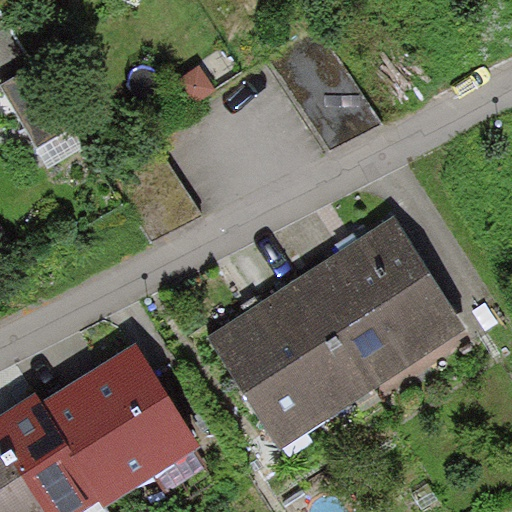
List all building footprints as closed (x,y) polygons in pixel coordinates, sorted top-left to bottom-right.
[(267,57),(286,82),(341,50),(323,22),(267,57)] [(286,82),(301,106),(358,74),(341,50),(286,82)] [(38,69),(6,89),(42,146),(74,125),(38,69)] [(301,106),(315,131),(373,99),(358,74),(301,106)] [(315,131),(325,153),(384,120),(373,99),(315,131)] [(107,166),(123,191),(170,161),(154,136),(107,166)] [(123,191),(137,215),(186,184),(170,161),(123,191)] [(137,215),(147,234),(198,205),(186,184),(137,215)] [(396,220),(304,279),(363,370),(455,311),(396,220)] [(304,279),(213,338),(272,429),(363,370),(304,279)] [(40,391),(33,396),(41,406),(99,496),(106,507),(113,503),(105,490),(186,438),(194,452),(203,446),(137,344),(131,348),(137,357),(53,411),(40,391)] [(41,406),(0,432),(0,438),(47,511),(73,511),(99,496),(41,406)] [(47,511),(0,438),(0,511),(47,511)]
